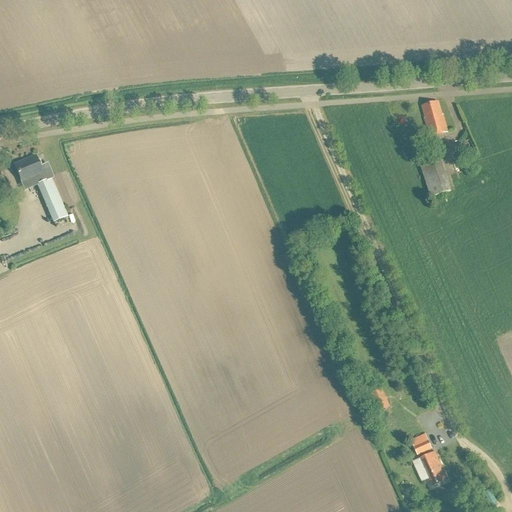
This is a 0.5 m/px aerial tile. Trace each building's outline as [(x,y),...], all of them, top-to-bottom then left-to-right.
[(430,139),(448,134),(443,116),(442,117),(438,104),(423,108),(426,119),(425,119),(430,139)] [(42,173),(35,157),(26,161),(26,162),(22,163),(22,162),(14,165),(21,182),(35,176),(39,185),(51,180),(53,179),(49,170),(42,173)] [(451,194),(440,158),(420,165),(431,200),(451,194)] [(49,181),(37,186),(49,214),(61,209),(49,181)] [(375,392),(369,394),(378,414),(383,411),(375,392)] [(413,448),(417,456),(432,450),(428,441),(413,448)] [(433,483),(434,486),(448,480),(435,453),(419,461),(429,485),(433,483)]
